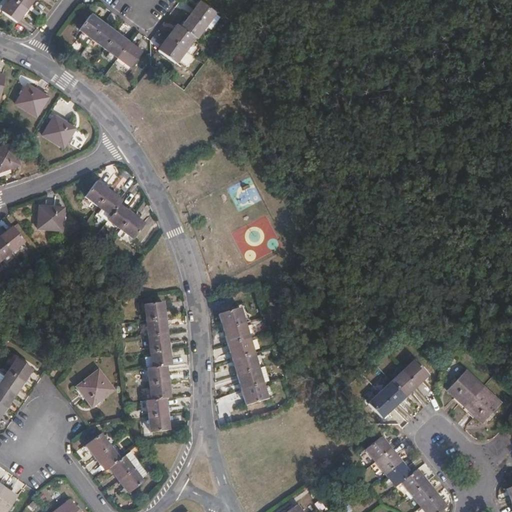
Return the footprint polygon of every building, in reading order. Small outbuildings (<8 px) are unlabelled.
[(38,0),(9,0),(1,12),(16,23),(32,0),(38,0),(39,0),(38,0)] [(177,26),(158,51),(175,64),(194,38),(196,40),(215,14),(200,2),(180,28),(177,26)] [(89,15),(78,30),(129,68),(140,53),(89,15)] [(47,97),(26,85),(15,104),(36,117),(47,97)] [(55,116),(43,136),(63,148),(74,128),(55,116)] [(11,144),(0,147),(0,171),(19,164),(11,144)] [(122,201),(97,182),(86,196),(111,216),(108,220),(134,239),(145,224),(119,205),(122,201)] [(231,198),(241,195),(237,185),(227,188),(231,198)] [(255,186),(245,189),(250,203),(260,199),(255,186)] [(63,207),(39,206),(38,229),(62,230),(63,207)] [(12,228),(0,237),(0,260),(23,241),(12,228)] [(152,367),(147,368),(151,401),(146,402),(150,433),(168,431),(164,400),(169,399),(165,366),(170,365),(163,302),(144,305),(152,367)] [(267,398),(239,307),(218,314),(247,404),(267,398)] [(0,415),(32,368),(18,358),(0,383),(0,415)] [(427,376),(414,361),(367,403),(380,417),(427,376)] [(98,372),(77,389),(92,408),(113,390),(98,372)] [(482,424),(499,405),(463,372),(446,390),(482,424)] [(99,435),(85,446),(104,472),(108,469),(127,494),(142,482),(123,458),(119,461),(99,435)] [(409,474),(380,437),(365,450),(394,487),(401,481),(424,511),(438,511),(445,507),(416,470),(409,474)] [(8,491),(0,497),(0,511),(1,511),(8,511),(18,497),(8,491)] [(78,511),(71,501),(56,511),(78,511)]
